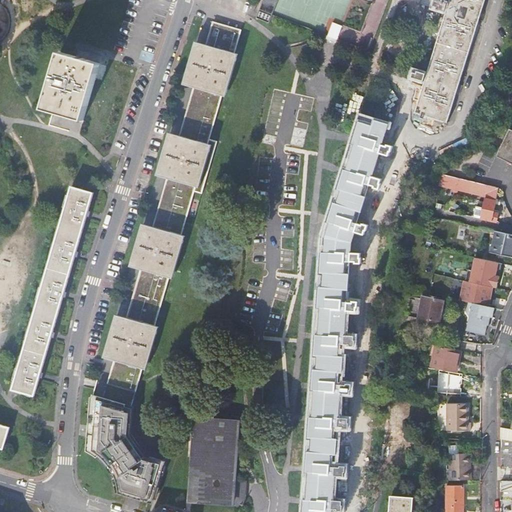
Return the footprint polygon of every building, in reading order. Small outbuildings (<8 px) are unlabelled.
[(278,0),(263,0),(257,18),(270,23),(272,15),(278,0)] [(278,0),(272,15),(368,52),(387,0),(278,0)] [(415,113),(446,122),(454,98),(481,7),(483,0),(429,0),(428,6),(446,12),(415,113)] [(113,362),(141,370),(145,371),(158,327),(154,326),(168,277),(172,278),(184,236),(181,235),(195,186),(198,187),(210,145),(206,144),(221,94),(224,95),(236,53),(233,53),(239,32),(214,25),(208,46),(194,42),(182,84),(196,87),(182,136),(168,132),(155,175),(169,179),(156,227),(142,223),(130,266),(143,270),(129,319),(115,314),(103,359),(113,362)] [(77,58),(60,53),(45,107),(85,119),(100,65),(99,64),(101,58),(79,51),(77,58)] [(313,409),(315,409),(338,419),(338,414),(340,378),(343,334),(346,297),(349,250),(350,243),(358,217),(371,173),(382,139),(386,124),(363,116),(325,237),(313,409)] [(511,130),(510,129),(497,156),(511,163),(511,130)] [(499,188),(442,174),(440,181),(440,186),(454,189),(454,192),(458,193),(458,190),(486,197),(481,219),(497,222),(498,214),(493,213),(499,188)] [(88,215),(89,211),(88,211),(93,194),(72,188),(13,389),(34,396),(39,379),(40,379),(41,376),(41,374),(41,373),(51,338),(52,338),(53,335),(53,333),(63,298),(64,298),(64,295),(65,292),(75,257),(76,254),(77,252),(76,252),(86,217),(87,217),(88,215)] [(448,252),(482,259),(484,248),(464,243),(468,228),(434,220),(430,237),(428,236),(426,247),(448,252)] [(511,235),(495,231),(490,253),(511,257),(511,235)] [(474,300),(482,259),(448,252),(445,267),(462,271),(461,276),(458,275),(457,281),(460,281),(457,297),(474,300)] [(440,323),(445,299),(424,295),(419,318),(440,323)] [(504,311),(474,306),(468,334),(487,338),(491,328),(498,329),(504,311)] [(447,347),(436,345),(431,367),(456,372),(461,350),(447,347)] [(141,370),(113,362),(107,382),(136,390),(141,370)] [(408,373),(408,390),(416,389),(416,374),(408,373)] [(131,406),(135,393),(107,386),(103,397),(93,394),(91,400),(87,450),(91,452),(95,455),(99,457),(102,461),(105,464),(107,467),(110,471),(112,475),(114,479),(115,483),(116,488),(117,492),(152,503),(156,492),(165,461),(146,456),(131,434),(131,426),(133,406),(131,406)] [(448,431),(472,431),(472,423),(469,423),(469,405),(448,405),(448,431)] [(330,511),(331,499),(333,460),(336,418),(315,409),(313,409),(312,408),(306,511),(330,511)] [(246,484),(235,483),(238,422),(198,420),(192,503),(245,506),(246,484)] [(9,428),(0,425),(0,449),(3,450),(9,428)] [(511,430),(505,429),(501,428),(501,468),(511,468),(511,487),(501,487),(501,488),(506,491),(510,492),(511,492),(511,430)] [(471,479),(471,476),(470,452),(450,453),(450,467),(451,480),(471,479)] [(463,488),(446,488),(446,498),(463,498),(463,488)] [(411,511),(412,499),(390,497),(389,511),(411,511)] [(462,511),(463,498),(446,498),(446,511),(462,511)]
